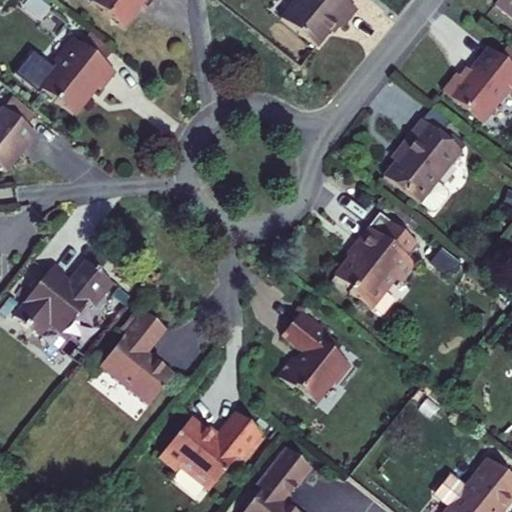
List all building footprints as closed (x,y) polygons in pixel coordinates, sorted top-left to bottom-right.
[(121,25),(125,27),(138,13),(139,9),(142,9),(142,8),(147,11),(156,0),(94,0),(93,2),(113,18),(113,26),(121,25)] [(341,30),(357,11),(342,0),(296,0),(280,21),(315,49),(334,26),(341,30)] [(511,0),(499,0),(494,7),(511,21),(511,0)] [(102,90),(116,72),(73,39),(53,65),(58,68),(54,73),(34,57),(17,78),(39,95),(41,91),(73,116),(88,98),(84,95),(93,84),(102,90)] [(441,95),(478,126),(508,89),(511,92),(511,70),(489,51),(462,83),(456,78),(441,95)] [(0,113),(0,165),(6,170),(26,146),(29,147),(38,136),(4,108),(0,113)] [(459,154),(419,123),(407,137),(412,142),(382,178),(416,207),(417,205),(426,212),(431,212),(444,198),(444,192),(434,184),(459,154)] [(410,240),(378,215),(356,242),(360,245),(334,279),(350,292),(348,294),(370,312),(394,281),(400,286),(415,269),(399,255),(410,240)] [(12,319),(34,336),(49,319),(65,331),(77,317),(82,320),(112,284),(84,261),(66,283),(60,278),(63,274),(52,265),(25,298),(26,301),(12,319)] [(301,313),(280,337),(300,353),(294,361),(289,358),(274,377),(290,391),(293,388),(311,404),(327,384),(334,387),(349,368),(334,355),(340,348),(330,340),(331,338),(301,313)] [(145,354),(164,331),(142,314),(97,367),(147,407),(172,377),(145,354)] [(179,468),(208,491),(236,457),(240,460),(262,434),(236,413),(214,439),(189,420),(159,458),(175,472),(179,468)] [(291,511),(282,504),(308,470),(285,452),(255,489),(259,492),(243,511),(291,511)] [(500,511),(511,498),(511,482),(485,461),(460,491),(447,481),(442,482),(433,493),(433,499),(446,509),(443,511),(500,511)]
